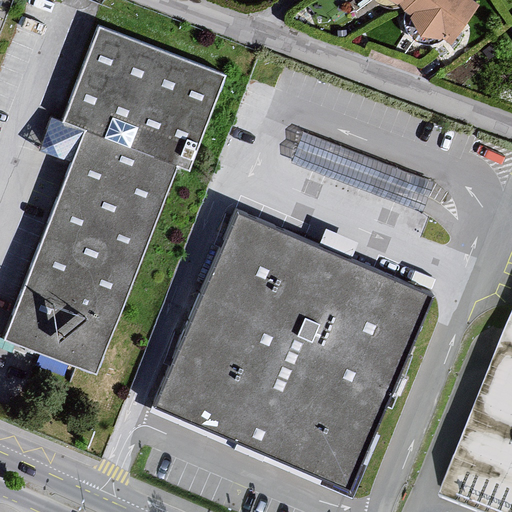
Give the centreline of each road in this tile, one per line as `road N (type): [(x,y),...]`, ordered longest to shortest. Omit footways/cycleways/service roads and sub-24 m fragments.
road 1 (residential): [(511,126),(161,0)]
road 2 (primary): [(117,511),(0,459)]
